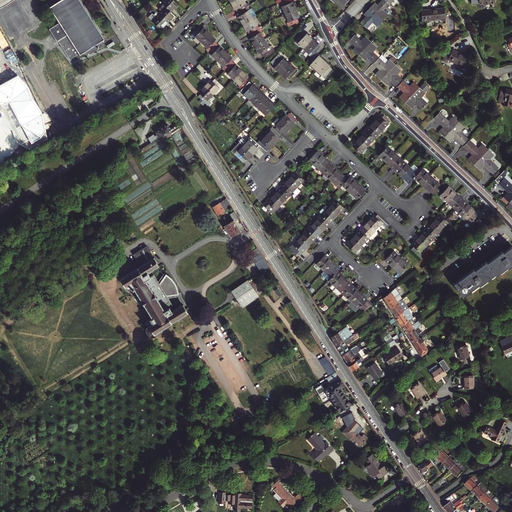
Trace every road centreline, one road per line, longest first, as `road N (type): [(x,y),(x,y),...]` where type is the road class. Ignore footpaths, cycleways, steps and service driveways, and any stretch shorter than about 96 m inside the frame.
road 1 (secondary): [(209,155),(323,336)]
road 2 (residential): [(171,99),(0,211)]
road 3 (residential): [(148,511),(232,464),(283,463),(327,480)]
road 4 (residential): [(376,99),(511,224)]
road 5 (residential): [(209,0),(241,52),(285,98)]
road 6 (secondary): [(389,437),(323,336)]
